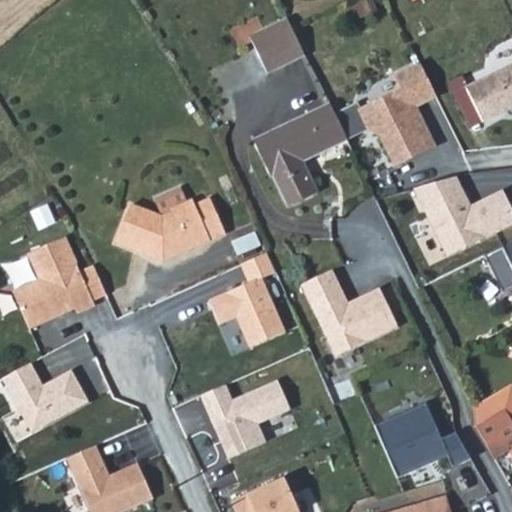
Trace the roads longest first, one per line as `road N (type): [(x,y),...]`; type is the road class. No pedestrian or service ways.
road 1 (unknown): [(483,511),(443,443),(370,234),(288,223),(271,211),(241,146),(245,114),(256,101)]
road 2 (residential): [(204,511),(120,332)]
